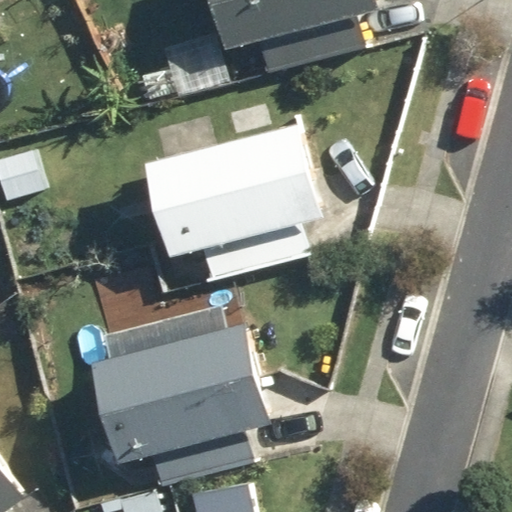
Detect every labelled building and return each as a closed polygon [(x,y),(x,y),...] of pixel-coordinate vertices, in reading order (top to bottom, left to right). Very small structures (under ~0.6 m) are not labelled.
[(382,9),(379,0),(220,0),(232,45),(267,37),(276,70),(365,47),(357,16),(382,9)] [(325,217),(301,119),(151,156),(175,253),(210,245),(219,277),(308,254),(300,222),(325,217)] [(0,157),(0,163),(10,198),(47,187),(35,148),(0,157)] [(272,420),(246,322),(97,362),(123,459),(157,449),(166,482),(256,458),(248,427),(272,420)] [(29,497),(0,455),(0,511),(12,511),(11,510),(29,497)]
